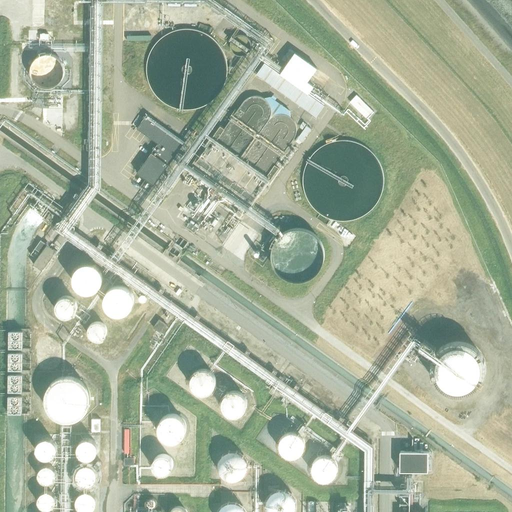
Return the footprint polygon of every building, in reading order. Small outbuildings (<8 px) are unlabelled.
[(35,0),(35,22),(42,22),(42,28),(47,28),(47,0),(35,0)] [(187,0),(187,11),(200,11),(200,0),(198,0),(187,0)] [(348,104),(370,121),(379,110),(357,93),(348,104)] [(151,153),(168,165),(185,142),(146,115),(137,128),(158,143),(151,153)] [(308,124),(297,142),(302,145),(313,127),(308,124)] [(168,165),(151,153),(131,181),(148,193),(168,165)] [(243,215),(249,209),(244,203),(238,209),(243,215)] [(68,218),(63,227),(78,234),(83,224),(68,218)] [(49,262),(62,246),(53,239),(40,256),(49,262)] [(38,257),(35,263),(46,269),(49,263),(38,257)] [(103,279),(103,276),(103,272),(102,269),(100,267),(98,264),(95,262),(92,260),(89,260),(86,259),(84,260),(81,261),(77,263),(75,265),(73,267),(72,270),(71,273),(71,276),(71,279),(72,282),(73,285),(75,287),(78,289),(81,291),(84,292),(87,292),(90,292),(93,291),(96,289),(98,288),(100,285),(102,282),(103,279)] [(132,301),(132,298),(132,296),(131,293),(130,290),(129,288),(126,286),(123,284),(120,283),(118,283),(115,283),(112,284),(109,285),(107,287),(105,289),(103,292),(102,295),(102,298),(102,301),(103,303),(104,306),(106,308),(108,310),(111,312),(115,313),(117,313),(119,313),(123,312),(125,311),(128,309),(130,307),(131,304),(132,301)] [(76,309),(77,307),(76,305),(76,302),(75,301),(73,299),(72,297),(70,296),(66,295),(62,295),(60,296),(57,298),(55,300),(54,301),(54,304),(53,306),(53,308),(54,310),(55,312),(56,315),(60,317),(64,318),(66,318),(69,318),(71,316),(73,315),(75,313),(76,311),(76,309)] [(106,334),(106,332),(106,330),(105,328),(103,325),(101,323),(98,322),(96,322),(94,322),(92,323),(89,325),(87,328),(87,331),(87,335),(88,337),(89,338),(90,339),(92,341),(96,341),(97,341),(100,341),(103,339),(105,336),(106,334)] [(483,370),(484,365),(483,360),(482,356),(480,351),(477,347),(472,344),(469,342),(463,340),(458,339),(453,339),(448,341),(443,344),(439,347),(435,351),(433,355),(432,360),(431,365),(432,370),(433,375),(435,379),(438,383),(442,387),(447,390),(452,391),(457,392),(462,391),(467,390),(471,388),(476,384),(479,380),(482,376),(483,370)] [(213,381),(214,378),(213,375),(213,373),(211,371),(210,369),(206,366),(204,366),(201,365),(197,366),(195,367),(193,368),(191,370),(189,373),(189,375),(188,378),(188,380),(189,382),(191,386),(193,388),(195,389),(197,390),(200,391),(202,391),(205,390),(207,389),(210,387),(211,385),(213,383),(213,381)] [(90,401),(91,396),(90,391),(89,387),(87,383),(84,379),(81,376),(77,374),(72,373),(67,372),(63,373),(58,374),(54,376),(51,379),(48,383),(46,387),(44,390),(44,395),(44,399),(45,404),(47,408),(50,412),(55,415),(58,417),(62,419),(66,419),(71,419),(75,418),(79,416),(84,413),(87,409),(89,405),(90,401)] [(246,404),(246,402),(246,400),(245,397),(244,395),(242,393),(239,391),(236,390),(234,390),(232,390),(229,391),(225,393),(224,395),(222,397),(221,401),(222,404),(222,406),(225,410),(226,412),(228,413),(231,414),(233,414),(235,414),(238,413),(240,412),(242,411),(244,409),(245,406),(246,404)] [(185,430),(185,427),(185,424),(184,421),(183,419),(181,417),(180,415),(177,414),(175,413),(172,412),(169,412),(166,413),(163,414),(161,416),(159,418),(157,421),(156,423),(156,426),(156,429),(157,432),(158,434),(160,436),(161,438),(164,440),(166,441),(170,442),(173,441),(175,441),(178,440),(181,438),(182,436),(184,433),(185,430)] [(304,445),(304,443),(304,440),(303,438),(302,435),(301,433),(297,431),(296,430),(292,429),(290,429),(287,430),(285,431),(282,433),(280,435),(279,437),(278,440),(278,442),(278,445),(279,447),(280,450),(281,452),(283,453),(285,454),(288,456),(290,456),(293,456),(295,455),(297,454),(300,452),(302,450),(303,448),(304,445)] [(57,447),(57,444),(56,441),(55,438),(53,436),(51,435),(48,434),(45,434),(44,435),(42,436),(40,437),(39,438),(38,440),(37,444),(38,448),(39,451),(41,452),(43,453),(46,454),(50,454),(52,453),(54,452),(55,450),(56,448),(57,447)] [(97,447),(98,445),(97,441),(95,438),(92,436),(90,435),(88,435),(85,435),(83,436),(81,437),(80,438),(79,440),(78,442),(78,444),(78,448),(80,451),(81,452),(83,453),(87,455),(89,454),(91,454),(94,452),(96,451),(97,449),(97,447)] [(414,471),(435,471),(435,443),(407,443),(407,448),(403,448),(402,467),(414,467),(414,471)] [(246,467),(246,463),(246,460),(245,457),(244,455),(242,452),(239,450),(237,449),(233,448),(231,448),(228,448),(224,449),(223,450),(220,452),(217,455),(216,457),(215,460),(215,463),(215,466),(216,469),(217,472),(219,474),(222,477),(225,478),(227,479),(230,479),(233,479),(237,478),(239,477),(242,475),(244,472),(245,470),(246,467)] [(337,468),(337,465),(336,461),(335,459),(334,457),(332,455),(329,454),(327,453),(325,453),(322,453),(320,453),(318,455),(316,456),(314,458),(313,460),(312,463),(312,465),(312,470),(314,472),(315,474),(316,475),(319,477),(322,478),(324,478),(326,478),(329,477),(331,477),(333,475),(335,473),(336,470),(337,468)] [(173,466),(174,464),(173,462),(173,460),(171,457),(168,455),(165,454),(162,455),(158,457),(156,460),(155,462),(155,464),(155,465),(156,468),(158,470),(160,472),(164,473),(167,473),(169,472),(170,471),(172,469),(173,468),(173,466)] [(58,474),(58,471),(58,468),(56,466),(54,464),(51,463),(49,463),(47,464),(44,466),(43,468),(42,471),(43,474),(44,477),(47,479),(50,479),(53,479),(56,477),(58,474)] [(97,474),(97,471),(97,468),(96,466),(95,465),(93,463),(90,463),(86,463),(84,465),(82,468),(81,471),(81,472),(82,474),(84,476),(86,478),(89,479),(92,478),(95,477),(97,474)] [(187,474),(187,492),(200,493),(201,474),(187,474)] [(295,506),(295,503),(295,499),(294,497),(293,494),(291,492),(289,490),(286,489),(282,487),(280,487),(278,487),(274,488),(271,490),(269,492),(267,494),(266,496),(265,499),(265,502),(265,505),(266,508),(267,510),(267,511),(291,511),(292,511),(294,509),(295,506)] [(57,499),(58,496),(58,494),(56,491),(53,489),(50,488),(46,489),(44,491),(42,493),(42,496),(42,499),(44,502),(45,503),(47,504),(50,504),(53,504),(56,502),(57,499)] [(99,500),(99,497),(99,494),(97,491),(96,490),(94,489),(91,489),(89,489),(87,490),(85,492),(84,494),(83,497),(84,500),(85,502),(87,504),(88,504),(91,505),(94,504),(96,504),(97,502),(99,500)] [(244,511),(245,511),(244,509),(243,507),(241,504),(239,502),(236,501),(233,500),(230,499),(228,500),(224,500),(221,502),(219,504),(217,506),(215,509),(215,511),(214,511),(244,511)]
